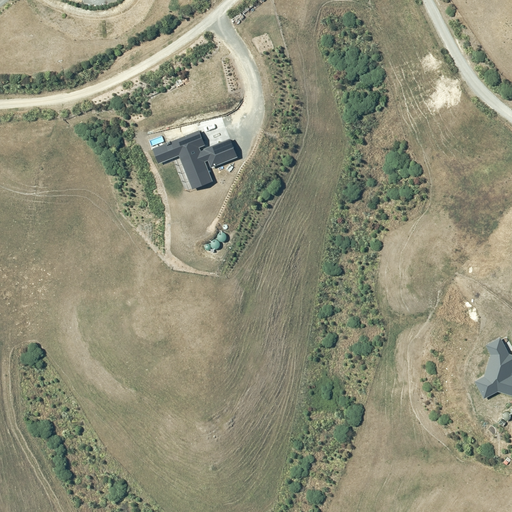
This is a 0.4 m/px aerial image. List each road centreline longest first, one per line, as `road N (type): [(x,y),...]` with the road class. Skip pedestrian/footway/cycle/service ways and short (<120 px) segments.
road 1 (residential): [(222,0),(171,41),(66,90),(0,96)]
road 2 (residential): [(511,127),(450,77),(413,0)]
